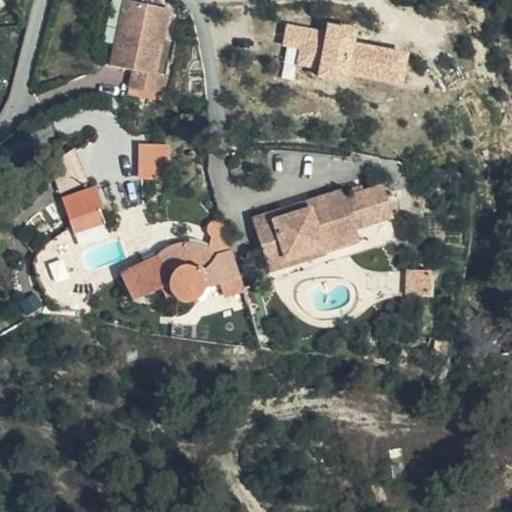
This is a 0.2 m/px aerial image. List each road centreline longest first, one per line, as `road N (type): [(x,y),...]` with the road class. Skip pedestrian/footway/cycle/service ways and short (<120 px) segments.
road 1 (residential): [(192,0),(207,54),(213,153)]
road 2 (residential): [(0,125),(21,89),(45,0)]
